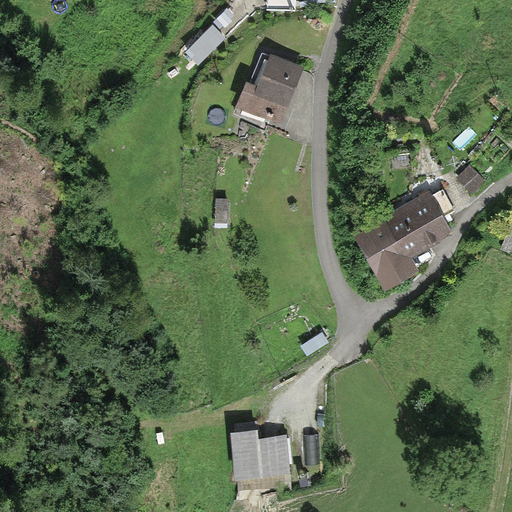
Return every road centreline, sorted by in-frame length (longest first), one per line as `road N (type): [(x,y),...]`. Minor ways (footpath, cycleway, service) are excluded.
road 1 (residential): [(348,0),(322,83),(320,219),(340,288),(366,309)]
road 2 (residential): [(511,178),(471,211),(414,291),(366,309)]
